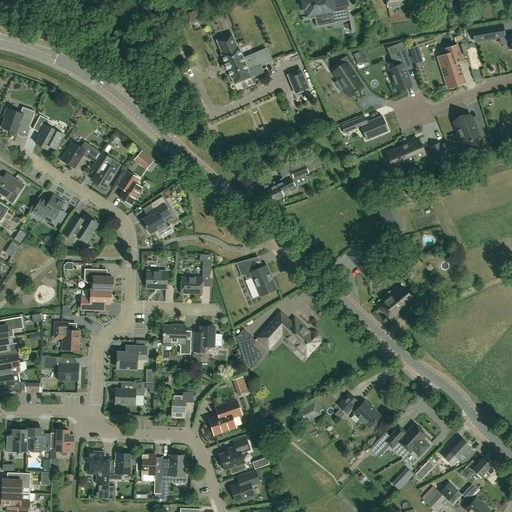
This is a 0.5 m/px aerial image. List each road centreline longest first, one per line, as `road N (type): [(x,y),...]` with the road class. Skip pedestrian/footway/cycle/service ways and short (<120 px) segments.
road 1 (unclassified): [(511,455),(167,139),(75,67)]
road 2 (residential): [(130,310),(131,239),(120,220),(0,145)]
road 3 (residential): [(220,511),(193,442),(100,432),(96,416)]
road 4 (residential): [(511,81),(419,114),(386,102)]
road 5 (residential): [(96,416),(97,351),(130,310)]
